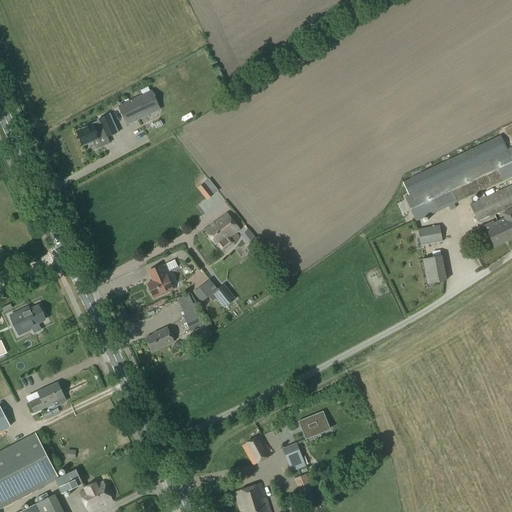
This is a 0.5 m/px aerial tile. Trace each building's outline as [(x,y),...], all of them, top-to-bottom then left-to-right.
[(214,55),(203,61),(207,68),(218,62),(214,55)] [(153,91),(118,107),(125,124),(160,109),(153,91)] [(98,123),(76,132),(82,146),(98,139),(97,137),(104,135),(105,138),(117,133),(109,116),(97,121),(98,123)] [(412,194),(404,197),(415,221),(511,176),(511,147),(506,151),(500,138),(406,181),(412,194)] [(213,194),(204,183),(198,187),(207,198),(213,194)] [(511,185),(475,203),(483,220),(511,206),(511,185)] [(231,203),(225,206),(228,213),(235,210),(231,203)] [(506,221),(486,231),(490,239),(489,241),(491,245),(492,245),(493,247),(511,238),(511,208),(502,213),(506,221)] [(226,214),(204,231),(216,246),(237,230),(226,214)] [(438,226),(417,230),(420,246),(442,243),(438,226)] [(254,244),(261,239),(255,231),(248,235),(254,244)] [(441,256),(423,260),(427,285),(445,281),(441,256)] [(152,282),(147,284),(148,288),(147,290),(148,293),(149,294),(151,295),(153,299),(172,291),(166,276),(165,276),(160,266),(148,272),(152,282)] [(204,283),(193,292),(201,302),(212,293),(223,307),(234,298),(223,284),(217,289),(208,279),(203,283),(204,283)] [(190,294),(178,299),(186,315),(184,316),(191,331),(206,324),(199,309),(197,310),(190,294)] [(22,311),(15,314),(22,330),(19,332),(20,334),(45,323),(41,313),(42,313),(40,307),(38,308),(38,307),(23,314),(22,311)] [(156,333),(145,338),(151,352),(173,342),(166,327),(156,332),(156,333)] [(55,405),(65,400),(57,383),(37,392),(39,397),(29,402),(34,413),(45,408),(45,407),(54,402),(55,405)] [(0,431),(11,426),(0,404),(0,431)] [(306,439),(329,430),(322,413),(323,413),(323,412),(297,422),(305,440),(307,440),(306,439)] [(0,511),(0,509),(56,481),(59,488),(62,495),(83,485),(76,471),(59,479),(36,434),(0,452),(0,511)] [(242,445),(253,466),(272,456),(261,435),(242,445)] [(296,444),(282,449),(291,472),(305,467),(296,444)] [(305,476),(294,480),(301,497),(312,493),(305,476)] [(84,490),(78,493),(87,511),(90,511),(112,502),(103,481),(97,484),(95,482),(83,488),(84,490)] [(259,484),(233,493),(239,511),(270,511),(266,499),(265,500),(259,484)] [(62,511),(54,495),(21,511),(62,511)]
